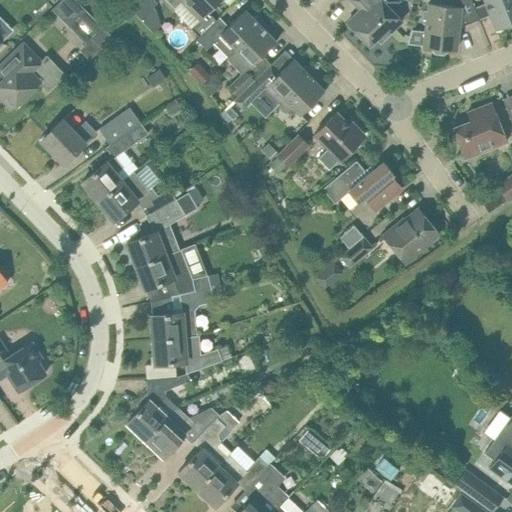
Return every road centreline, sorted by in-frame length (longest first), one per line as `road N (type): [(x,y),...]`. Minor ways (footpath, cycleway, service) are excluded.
road 1 (residential): [(40,435),(80,401),(93,376),(96,297),(74,253),(0,176)]
road 2 (residential): [(386,104),(283,0)]
road 3 (residential): [(473,221),(386,104)]
road 4 (residential): [(511,55),(386,104)]
